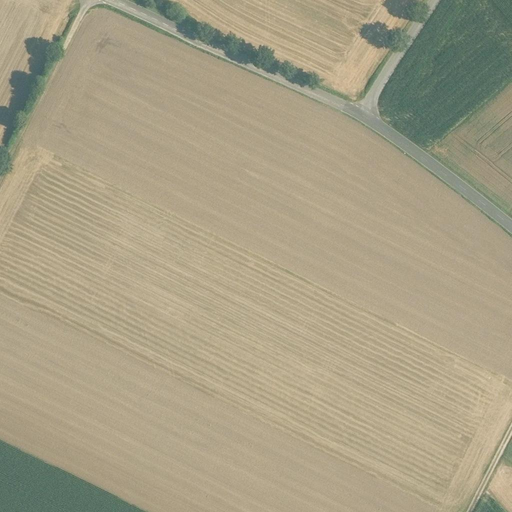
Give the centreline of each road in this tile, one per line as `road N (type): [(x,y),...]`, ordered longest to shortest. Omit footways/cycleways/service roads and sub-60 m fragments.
road 1 (tertiary): [(358,113),(108,0)]
road 2 (track): [(89,0),(0,178)]
road 3 (tertiary): [(511,227),(358,113)]
road 4 (unclassified): [(358,113),(434,0)]
